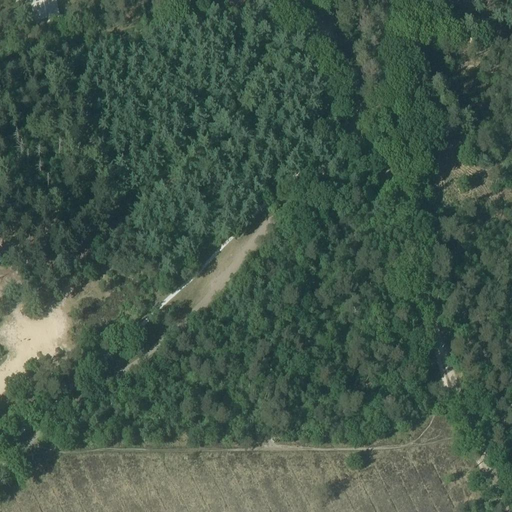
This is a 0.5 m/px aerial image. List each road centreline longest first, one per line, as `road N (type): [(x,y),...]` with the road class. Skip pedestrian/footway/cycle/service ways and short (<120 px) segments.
road 1 (track): [(511,44),(407,38),(365,132),(304,188),(217,290),(131,368),(0,461)]
road 2 (track): [(511,511),(454,388),(386,175),(312,0)]
road 3 (track): [(305,7),(105,45)]
